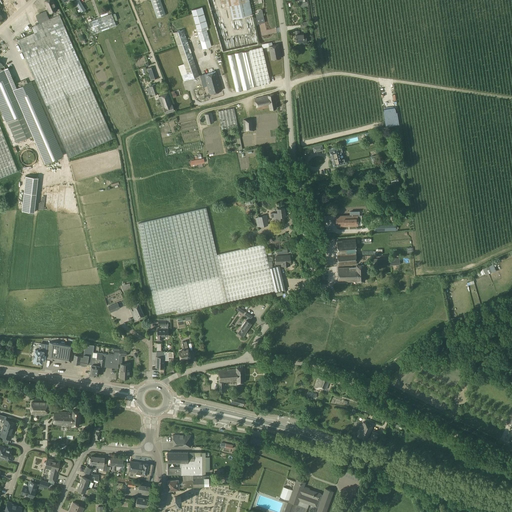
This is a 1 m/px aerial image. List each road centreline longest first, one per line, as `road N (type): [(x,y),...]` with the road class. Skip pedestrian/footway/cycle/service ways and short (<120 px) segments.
road 1 (unclassified): [(244,361),(314,266),(312,226),(295,178),(278,0)]
road 2 (unclassified): [(511,459),(323,368),(244,361)]
road 3 (tertiary): [(511,496),(309,437)]
road 4 (tertiary): [(165,406),(309,437)]
road 5 (tertiary): [(309,437),(167,399)]
